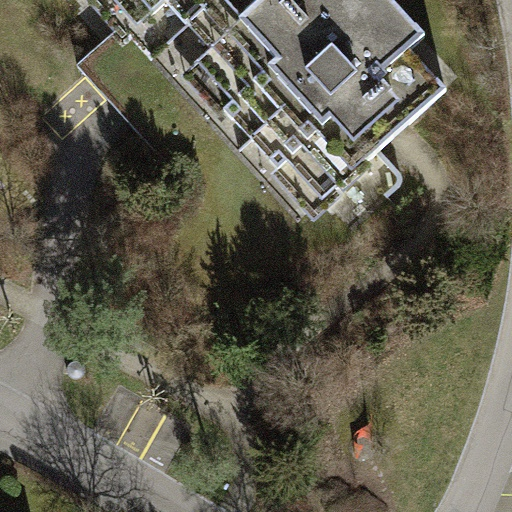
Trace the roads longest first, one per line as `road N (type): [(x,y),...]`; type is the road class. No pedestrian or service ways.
road 1 (residential): [(0,412),(171,511)]
road 2 (residential): [(461,511),(511,392)]
